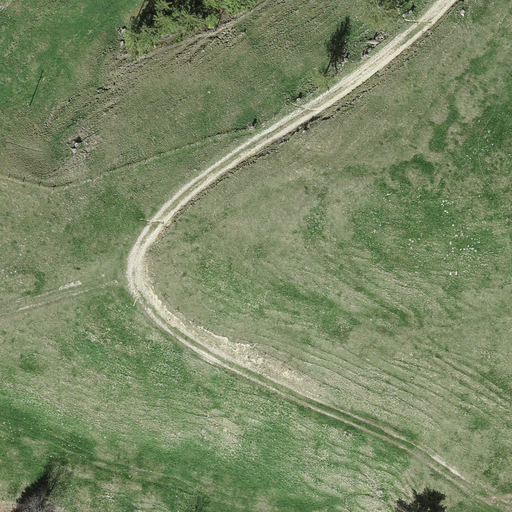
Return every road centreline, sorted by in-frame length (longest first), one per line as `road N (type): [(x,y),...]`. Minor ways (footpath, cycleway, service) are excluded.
road 1 (track): [(446,0),(384,58),(175,205),(145,240),(136,272),(160,320),(413,448),(511,511)]
road 2 (track): [(0,310),(136,272)]
